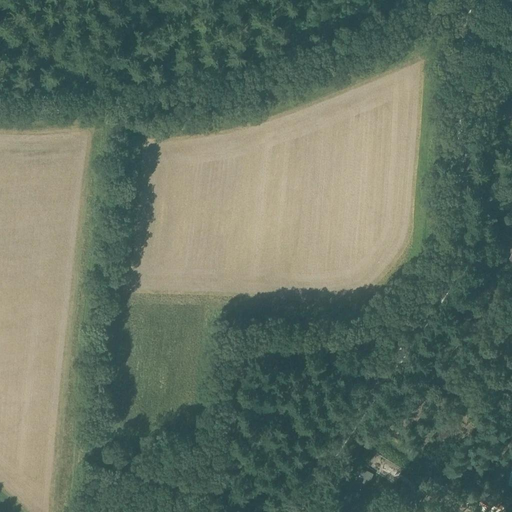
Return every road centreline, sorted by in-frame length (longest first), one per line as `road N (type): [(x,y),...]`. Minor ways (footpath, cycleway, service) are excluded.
road 1 (unclassified): [(293,511),(458,261),(467,56)]
road 2 (track): [(0,110),(90,110),(222,91),(444,8),(470,12)]
road 3 (track): [(87,464),(228,511)]
